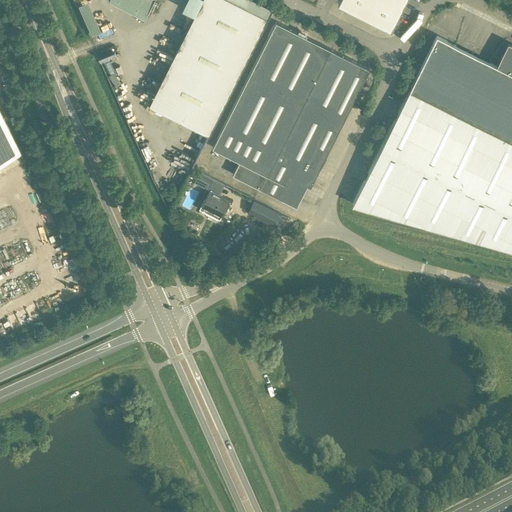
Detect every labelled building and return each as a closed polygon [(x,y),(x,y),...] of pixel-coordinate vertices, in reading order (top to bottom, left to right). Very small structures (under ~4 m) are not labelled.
[(89,0),(84,0),(79,2),(92,32),(102,28),(89,0)] [(109,0),(144,17),(152,0),(109,0)] [(208,133),(267,17),(233,0),(200,0),(148,103),(208,133)] [(349,0),(347,5),(390,28),(404,0),(349,0)] [(369,68),(330,49),(275,22),(212,148),(239,161),(232,174),(281,199),(285,191),(281,189),(288,174),(310,185),(369,68)] [(497,65),(437,34),(352,203),(511,248),(511,45),(508,43),(497,65)] [(401,83),(396,94),(402,97),(408,86),(401,83)] [(0,164),(21,154),(0,111),(0,164)] [(229,200),(219,195),(224,184),(200,172),(194,183),(205,189),(202,195),(205,197),(199,209),(219,219),(229,200)] [(230,220),(232,224),(216,229),(220,239),(249,229),(244,216),(230,220)]
